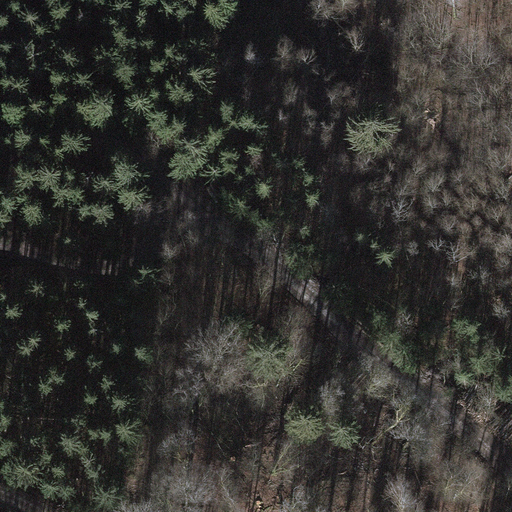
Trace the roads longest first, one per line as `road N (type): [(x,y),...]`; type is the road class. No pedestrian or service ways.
road 1 (track): [(0,243),(98,265),(136,263),(166,243),(182,210),(173,183),(139,157),(87,145),(0,145)]
road 2 (track): [(182,210),(235,227),(511,459)]
